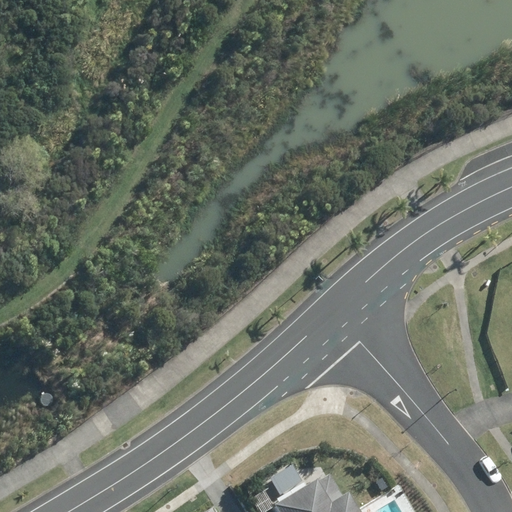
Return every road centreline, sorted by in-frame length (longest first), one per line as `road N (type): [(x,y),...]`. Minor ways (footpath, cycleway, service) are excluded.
road 1 (tertiary): [(340,293),(151,449),(52,511)]
road 2 (residential): [(499,511),(482,473),(340,293)]
road 3 (tertiary): [(511,187),(422,234),(340,293)]
